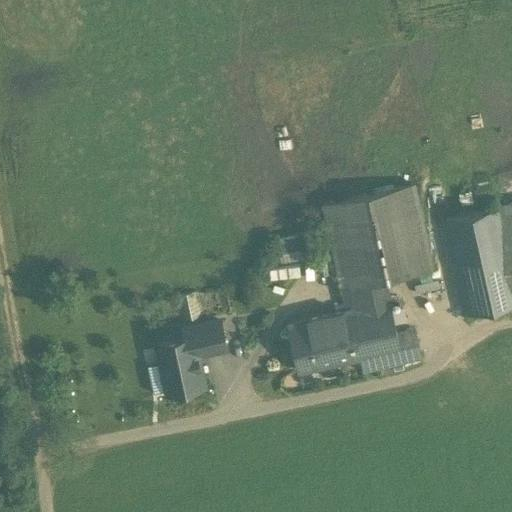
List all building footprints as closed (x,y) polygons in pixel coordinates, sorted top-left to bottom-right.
[(413,182),(323,202),(341,284),(342,284),(347,307),(288,321),(299,368),(399,344),(384,276),(432,265),(413,182)] [(511,202),(497,205),(502,227),(511,225),(511,202)] [(497,205),(446,216),(467,310),(511,300),(511,272),(506,246),(502,227),(497,205)] [(511,225),(502,227),(506,246),(511,244),(511,225)] [(310,229),(276,237),(279,251),(314,243),(310,229)] [(219,317),(183,325),(185,334),(192,333),(196,350),(225,344),(219,317)] [(185,334),(156,340),(167,390),(203,382),(196,350),(192,333),(185,334)]
